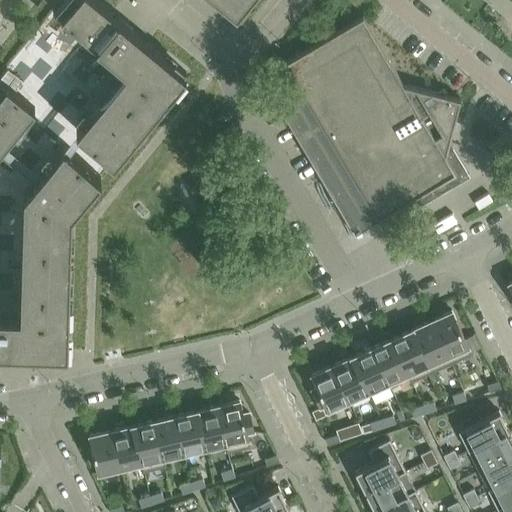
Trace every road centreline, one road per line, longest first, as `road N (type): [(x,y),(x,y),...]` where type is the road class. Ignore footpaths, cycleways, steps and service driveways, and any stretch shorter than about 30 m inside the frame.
road 1 (residential): [(353,304),(241,103),(235,60)]
road 2 (residential): [(31,401),(254,347)]
road 3 (residential): [(334,511),(254,347)]
road 4 (residential): [(511,99),(391,0)]
road 5 (residential): [(82,511),(31,401)]
road 6 (residential): [(353,304),(463,253)]
